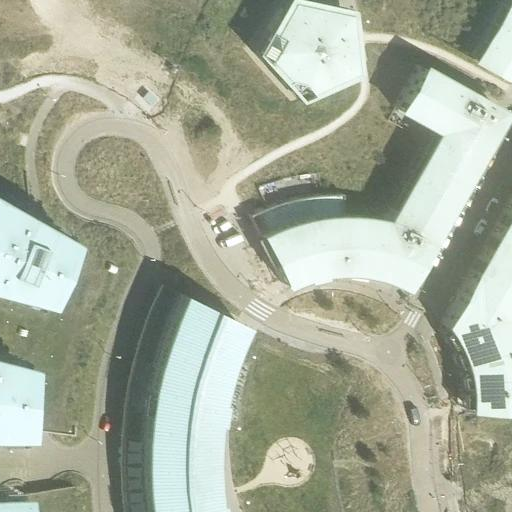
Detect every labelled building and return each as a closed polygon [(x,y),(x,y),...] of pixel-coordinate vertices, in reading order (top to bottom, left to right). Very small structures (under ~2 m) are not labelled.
[(343,36),(340,10),(291,0),(281,0),(253,49),(293,92),(346,68),(344,47),(338,47),(337,37),(343,36)] [(511,0),(502,0),(500,4),(511,10),(511,0)] [(511,33),(511,10),(500,4),(490,22),(511,33)] [(511,57),(511,33),(490,22),(480,39),(511,57)] [(511,81),(511,78),(511,57),(480,39),(469,58),(511,81)] [(291,197),(285,199),(279,200),(268,204),(258,208),(253,210),(245,214),(255,233),(254,233),(278,282),(284,279),(290,277),(296,275),(302,273),(308,271),(315,270),(321,269),(327,269),(333,268),(339,268),(345,269),(351,269),(357,270),(363,272),(369,273),(374,275),(380,277),(386,279),(391,282),(397,285),(495,109),(415,64),(391,107),(392,108),(394,104),(416,116),(417,115),(433,123),(379,219),(372,218),(366,216),(359,215),(352,214),(345,214),(338,214),(338,192),(333,192),(328,192),(318,193),(312,194),(305,194),(298,196),(291,197)] [(511,190),(485,240),(438,322),(439,323),(444,330),(450,341),(454,349),(458,361),(461,370),(463,382),(463,391),(463,406),(511,409),(511,348),(511,347),(504,325),(497,311),(500,309),(511,287),(511,190)] [(13,213),(0,205),(0,288),(10,291),(11,288),(28,295),(28,296),(33,297),(57,238),(52,235),(52,236),(35,229),(36,226),(31,223),(24,219),(13,213)] [(214,511),(212,500),(206,501),(204,482),(204,480),(203,467),(203,462),(203,460),(204,440),(205,420),(212,421),(215,400),(209,399),(213,381),(214,380),(214,379),(219,361),(220,360),(219,360),(226,342),(227,341),(234,324),(235,324),(235,323),(235,322),(174,291),(174,292),(173,293),(164,315),(163,315),(163,316),(155,338),(154,338),(154,339),(148,362),(147,362),(147,363),(142,386),(141,387),(142,387),(138,411),(137,411),(137,412),(138,412),(136,436),(135,436),(135,437),(135,461),(134,461),(134,462),(135,462),(136,486),(136,487),(139,510),(138,510),(138,511),(139,511),(138,511),(214,511)] [(0,427),(7,427),(16,364),(10,362),(10,363),(0,361),(0,427)] [(0,511),(9,511),(7,495),(7,494),(0,494),(0,511)]
